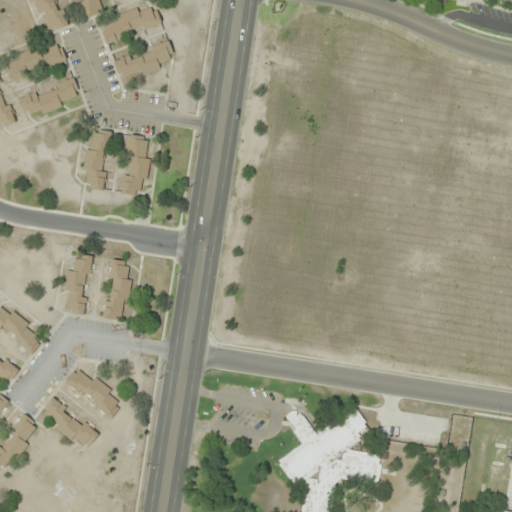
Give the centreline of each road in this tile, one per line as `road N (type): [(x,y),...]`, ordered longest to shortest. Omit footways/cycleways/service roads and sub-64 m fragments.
road 1 (residential): [(182,353),(511,401)]
road 2 (secondary): [(198,251),(238,0)]
road 3 (residential): [(198,251),(32,219),(0,205)]
road 4 (residential): [(359,0),(511,56)]
road 5 (secondary): [(160,511),(182,353)]
